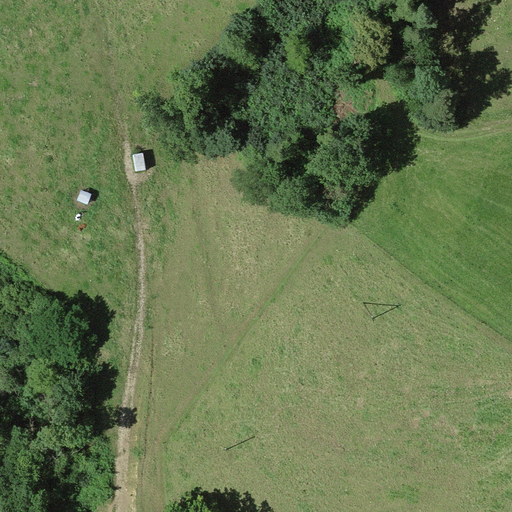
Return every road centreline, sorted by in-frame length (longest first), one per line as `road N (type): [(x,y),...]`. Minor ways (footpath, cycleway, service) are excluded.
road 1 (track): [(128,511),(137,229),(95,0)]
road 2 (track): [(365,0),(371,97),(420,131),(511,131)]
